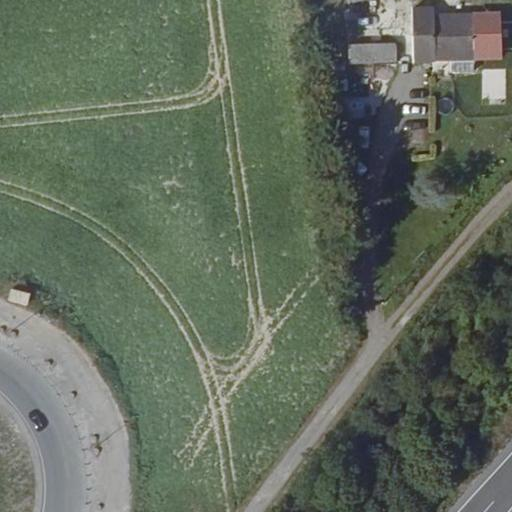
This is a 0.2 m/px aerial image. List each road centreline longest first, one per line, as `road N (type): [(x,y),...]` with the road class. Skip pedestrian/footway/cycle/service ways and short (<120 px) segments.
road 1 (track): [(0,322),(54,345),(88,435),(91,511)]
road 2 (secondary): [(56,511),(61,474),(52,431),(31,393),(0,364)]
road 3 (track): [(511,193),(395,312)]
